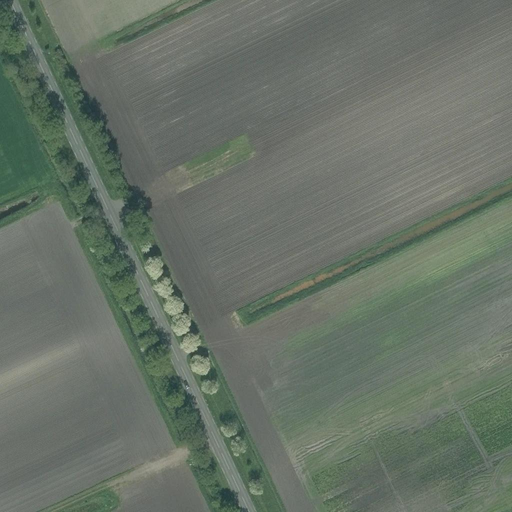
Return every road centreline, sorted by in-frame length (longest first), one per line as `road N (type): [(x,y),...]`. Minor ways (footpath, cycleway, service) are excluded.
road 1 (primary): [(247,511),(8,0)]
road 2 (track): [(50,511),(211,437)]
